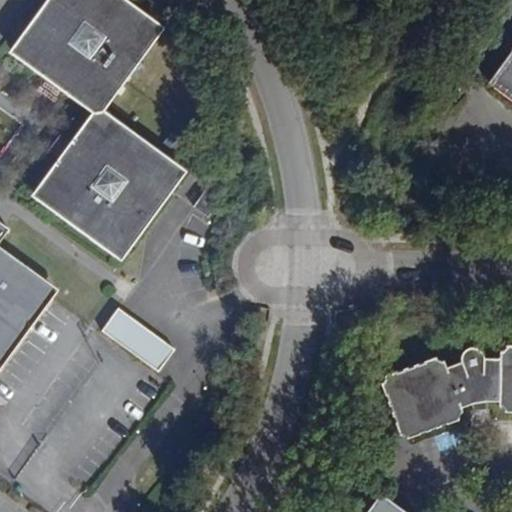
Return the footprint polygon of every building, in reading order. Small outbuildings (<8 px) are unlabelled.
[(156,22),(125,0),(45,0),(12,46),(13,58),(90,113),(64,147),(70,151),(64,158),(59,154),(34,188),(35,199),(113,256),(127,254),(180,178),(179,166),(103,111),(159,34),(156,22)] [(511,45),(492,73),(494,86),(511,98),(511,45)] [(64,147),(59,154),(64,158),(70,151),(64,147)] [(226,195),(209,184),(193,205),(208,216),(226,195)] [(0,222),(0,234),(5,239),(11,230),(0,222)] [(0,372),(54,298),(46,293),(51,285),(0,247),(0,245),(5,239),(0,234),(0,372)] [(51,285),(46,293),(54,298),(59,292),(51,285)] [(175,349),(118,308),(102,331),(159,371),(175,349)] [(511,344),(504,345),(497,351),(497,359),(483,358),(459,364),(444,368),(443,363),(432,358),(382,375),(378,386),(396,433),(406,438),(453,422),(460,411),(459,408),(470,405),(472,411),(485,409),(485,401),(497,401),(496,406),(503,413),(511,412),(511,344)] [(144,400),(152,406),(168,385),(160,379),(144,400)]
